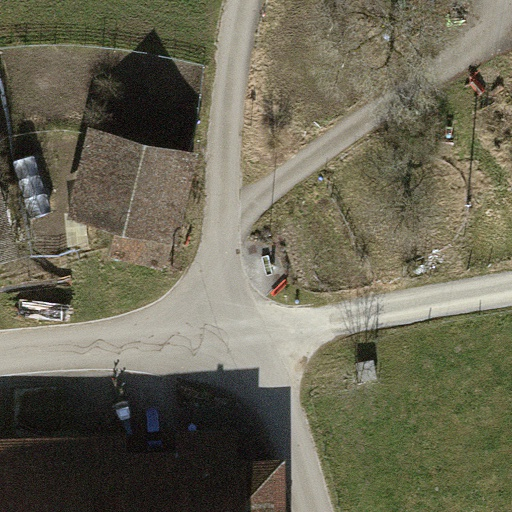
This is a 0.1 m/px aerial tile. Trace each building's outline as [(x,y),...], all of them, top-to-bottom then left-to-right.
[(116,227),(138,136),(89,124),(67,216),(116,227)] [(199,150),(138,136),(116,227),(109,255),(164,268),(171,241),(177,242),(199,150)] [(0,186),(0,256),(17,253),(0,186)] [(374,358),(356,362),(361,381),(378,377),(374,358)] [(188,448),(189,511),(285,511),(285,454),(238,455),(237,427),(176,428),(176,448),(188,448)] [(0,433),(0,511),(189,511),(188,448),(176,448),(127,450),(126,430),(0,433)]
